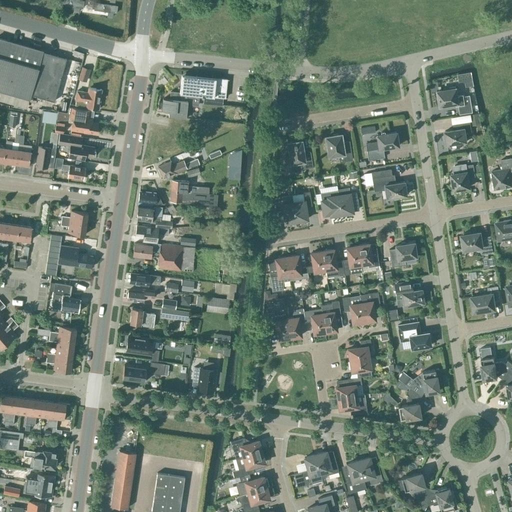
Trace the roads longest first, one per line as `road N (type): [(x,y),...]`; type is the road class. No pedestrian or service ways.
road 1 (unclassified): [(280,420),(92,395)]
road 2 (tertiary): [(94,386),(120,200)]
road 3 (residential): [(267,240),(433,213)]
road 4 (unclassified): [(299,70),(141,55)]
road 5 (tertiary): [(120,200),(141,55)]
road 6 (tertiary): [(141,55),(0,17)]
road 7 (residential): [(275,125),(416,103)]
road 8 (residential): [(18,376),(33,276),(0,271)]
road 9 (residential): [(0,183),(120,200)]
road 10 (unclassified): [(442,442),(323,426)]
